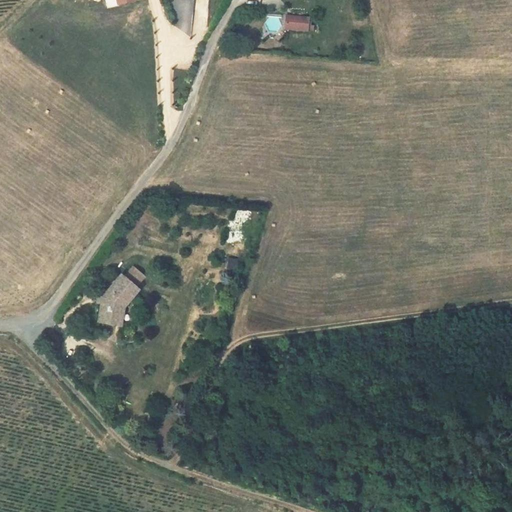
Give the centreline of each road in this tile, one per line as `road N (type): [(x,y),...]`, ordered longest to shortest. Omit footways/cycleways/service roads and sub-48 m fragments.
road 1 (track): [(171,466),(233,344),(511,301)]
road 2 (unclassified): [(234,0),(170,144),(53,304),(29,321),(0,324)]
road 3 (track): [(29,321),(33,345),(120,440),(306,511)]
